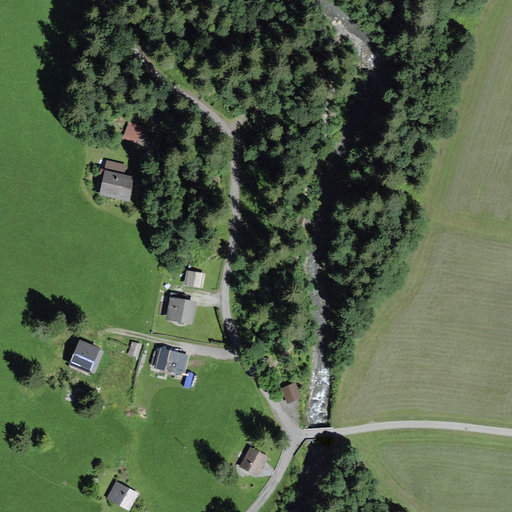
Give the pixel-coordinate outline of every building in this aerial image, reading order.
[(129,119),(122,135),(137,140),(143,124),(129,119)] [(120,176),(102,177),(103,199),(121,198),(120,176)] [(204,274),(187,271),(185,283),(202,286),(204,274)] [(195,302),(171,298),(168,318),(192,322),(195,302)] [(141,344),(133,342),(130,353),(137,355),(141,344)] [(101,353),(82,345),(74,362),(93,370),(101,353)] [(180,354),(160,350),(156,366),(176,370),(180,354)] [(295,383),(282,389),(288,403),(301,397),(295,383)] [(266,457),(251,449),(241,465),(257,474),(266,457)] [(137,494),(117,483),(108,498),(128,510),(137,494)]
